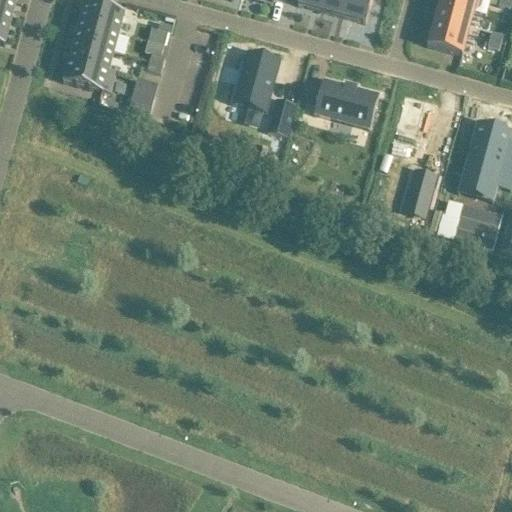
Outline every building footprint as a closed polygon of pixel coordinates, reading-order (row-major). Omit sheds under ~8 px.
[(274,0),(249,0),(249,2),(272,8),(274,0)] [(300,0),(298,8),(321,15),(324,0),(300,0)] [(343,20),(348,0),(324,0),(321,15),(343,20)] [(366,27),(373,0),(348,0),(343,20),(366,27)] [(473,16),(477,0),(440,0),(439,7),(473,16)] [(510,12),(511,5),(511,4),(501,1),(499,9),(510,12)] [(0,23),(10,26),(15,7),(0,2),(0,23)] [(125,15),(124,14),(124,15),(112,12),(112,11),(111,11),(99,8),(98,7),(98,8),(86,5),(86,4),(85,4),(85,6),(80,27),(119,37),(119,36),(124,16),(125,16),(125,15)] [(468,37),(473,16),(439,7),(433,28),(468,37)] [(0,46),(4,48),(10,26),(0,23),(0,46)] [(119,37),(80,27),(78,33),(77,33),(77,34),(78,34),(75,45),(114,56),(114,55),(119,37)] [(158,36),(171,39),(173,31),(160,28),(158,36)] [(462,59),(468,37),(433,28),(427,50),(462,59)] [(503,38),(492,35),(490,43),(501,46),(503,38)] [(499,54),(501,46),(490,43),(488,51),(499,54)] [(114,56),(75,45),(72,56),(71,56),(72,57),(70,64),(116,76),(116,75),(109,73),(114,56)] [(281,64),(247,55),(232,108),(267,117),(281,64)] [(152,57),(150,65),(163,69),(165,61),(152,57)] [(110,97),(116,76),(70,64),(64,84),(63,84),(63,85),(64,85),(63,86),(64,86),(77,89),(76,89),(77,90),(77,89),(89,92),(89,93),(90,93),(90,92),(102,96),(103,96),(104,95),(110,97)] [(161,77),(163,69),(150,65),(148,73),(161,77)] [(324,83),(315,119),(316,120),(316,119),(368,132),(368,133),(370,134),(379,98),(378,97),(377,98),(356,93),(357,91),(355,90),(354,92),(347,90),(347,88),(345,87),(344,89),(325,84),(324,83)] [(151,111),(155,98),(135,92),(131,105),(151,111)] [(390,149),(390,150),(392,151),(394,144),(419,151),(425,128),(431,130),(431,129),(436,107),(437,107),(438,106),(404,97),(404,98),(405,99),(391,149),(390,149)] [(276,103),(267,137),(288,142),(296,108),(276,103)] [(511,134),(477,125),(462,181),(511,194),(511,188),(511,157),(507,156),(511,135),(511,134)] [(437,180),(415,174),(410,193),(412,193),(406,215),(426,221),(437,180)] [(511,213),(510,213),(499,254),(511,257),(511,213)]
